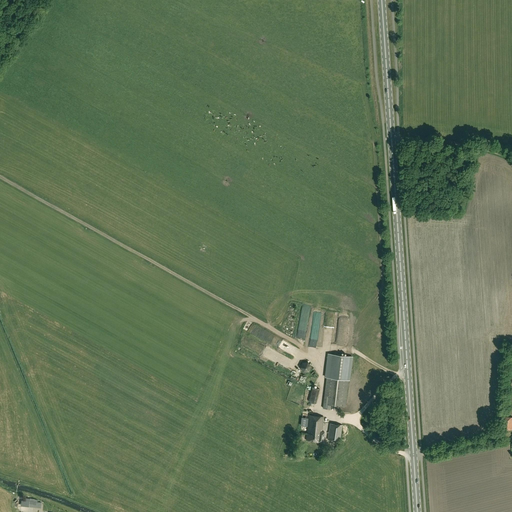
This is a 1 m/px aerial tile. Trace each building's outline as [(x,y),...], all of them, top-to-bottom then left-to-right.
[(327,377),(324,404),(345,407),(348,380),(349,380),(352,356),(329,353),(326,377),(327,377)] [(318,403),(321,390),(315,389),(312,401),(318,403)] [(323,417),(309,415),(306,441),(323,443),(324,432),(321,432),(323,417)] [(511,417),(502,416),(501,429),(511,430),(511,417)] [(342,425),(330,423),(328,439),(340,441),(342,425)]
